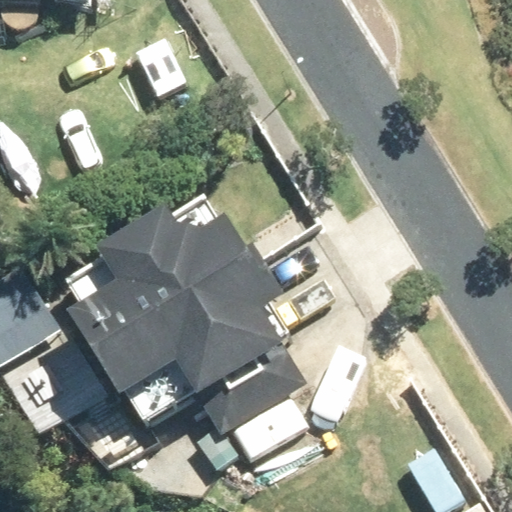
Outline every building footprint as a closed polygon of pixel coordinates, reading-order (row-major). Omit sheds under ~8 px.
[(4,0),(5,15),(6,18),(7,21),(8,24),(9,25),(12,28),(14,30),(18,31),(20,31),(23,31),(26,31),(29,31),(32,30),(34,28),(37,26),(38,23),(39,21),(40,18),(40,15),(40,0),(4,0)] [(97,253),(68,272),(93,312),(81,319),(136,405),(141,402),(151,420),(203,387),(227,426),(309,374),(273,317),(296,303),(265,253),(260,258),(238,223),(232,227),(210,192),(102,261),(97,253)] [(22,264),(0,276),(0,340),(49,310),(22,264)] [(335,426),(301,380),(227,435),(261,481),(335,426)] [(115,447),(128,462),(145,448),(132,433),(115,447)]
